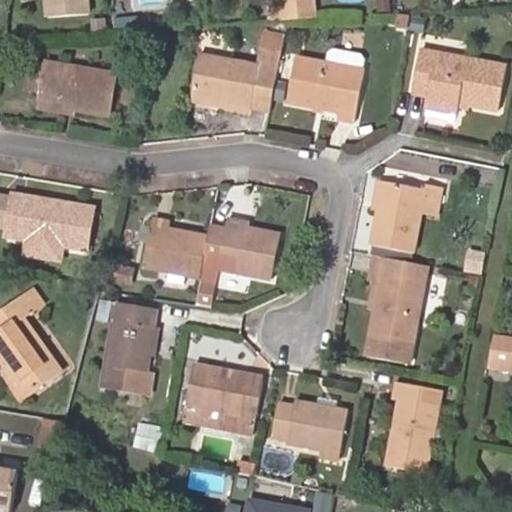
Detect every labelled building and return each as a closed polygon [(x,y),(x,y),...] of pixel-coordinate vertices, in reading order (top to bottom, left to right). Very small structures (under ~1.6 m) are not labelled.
[(48,0),(50,15),(90,11),(89,0),(48,0)] [(314,21),(313,1),(295,3),(297,23),(314,21)] [(297,23),(295,3),(278,4),(280,24),(289,23),(297,23)] [(106,31),(105,20),(92,21),(93,32),(106,31)] [(261,48),(284,52),(287,34),(264,30),(261,48)] [(273,111),(284,52),(261,48),(258,65),(205,54),(196,97),(255,108),(273,111)] [(429,101),(460,108),(462,102),(500,110),(507,67),(422,51),(414,92),(430,95),(429,101)] [(362,72),(363,62),(360,57),(334,52),(329,56),(327,67),(362,72)] [(296,61),(288,105),(339,115),(338,124),(354,126),(364,73),(362,72),(327,67),(296,61)] [(48,93),(46,102),(75,107),(75,111),(111,118),(119,76),(53,65),(53,67),(36,64),(31,89),(48,93)] [(253,114),(255,108),(196,97),(195,103),(253,114)] [(459,116),(460,108),(429,101),(428,110),(459,116)] [(75,107),(46,102),(44,110),(74,115),(75,111),(75,107)] [(380,182),(368,244),(414,253),(422,213),(434,215),(439,187),(422,184),(421,190),(380,182)] [(0,226),(10,229),(16,199),(0,196),(0,226)] [(10,229),(7,241),(87,256),(95,215),(16,199),(10,229)] [(146,267),(201,279),(209,239),(170,231),(172,224),(155,220),(146,267)] [(227,223),(225,231),(248,236),(249,232),(250,227),(227,223)] [(225,231),(226,227),(212,224),(209,239),(201,279),(201,281),(215,283),(216,271),(225,231)] [(248,236),(225,231),(216,271),(273,283),(282,238),(249,232),(248,236)] [(483,274),(487,254),(470,251),(466,270),(483,274)] [(387,259),(375,257),(370,281),(377,282),(374,297),(379,298),(387,259)] [(379,298),(371,336),(413,345),(419,316),(426,282),(429,267),(387,259),(379,298)] [(134,284),(135,269),(118,267),(116,282),(134,284)] [(210,310),(215,283),(201,281),(196,308),(210,310)] [(438,320),(445,286),(426,282),(419,316),(438,320)] [(0,349),(33,397),(68,373),(32,320),(42,312),(32,297),(0,320),(0,323),(8,336),(0,342),(0,349)] [(147,356),(153,328),(157,310),(123,303),(110,365),(105,386),(146,396),(151,374),(143,372),(147,356)] [(161,329),(153,328),(147,356),(154,358),(161,329)] [(410,362),(413,345),(371,336),(368,353),(410,362)] [(511,372),(511,355),(492,352),(490,369),(511,372)] [(251,427),(259,390),(246,388),(248,374),(198,365),(190,406),(240,417),(238,424),(251,427)] [(388,468),(426,476),(439,409),(423,405),(426,389),(399,384),(395,401),(400,402),(388,468)] [(439,409),(442,392),(426,389),(423,405),(439,409)] [(324,450),(341,454),(349,413),(297,401),(288,442),(324,450)] [(273,439),(288,442),(296,405),(281,402),(273,439)] [(59,452),(64,434),(64,431),(66,424),(48,420),(41,447),(59,452)] [(141,421),(134,447),(160,453),(166,427),(141,421)] [(339,462),(341,454),(324,450),(322,459),(339,462)] [(0,511),(15,511),(22,476),(6,473),(0,471),(0,511)] [(310,511),(311,509),(249,498),(246,511),(310,511)]
